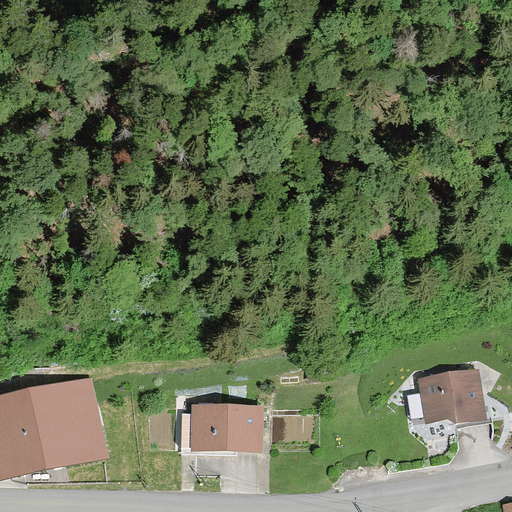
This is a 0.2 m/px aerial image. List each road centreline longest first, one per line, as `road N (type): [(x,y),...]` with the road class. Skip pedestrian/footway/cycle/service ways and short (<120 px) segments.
road 1 (track): [(511,289),(358,335),(0,391)]
road 2 (tertiary): [(197,509),(431,500)]
road 3 (tertiary): [(0,501),(197,509)]
